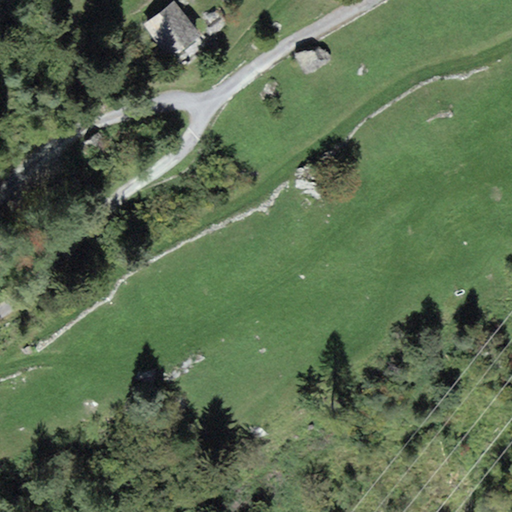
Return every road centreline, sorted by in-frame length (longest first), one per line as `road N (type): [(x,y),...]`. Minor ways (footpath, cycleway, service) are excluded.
road 1 (track): [(0,357),(120,272),(273,184),(410,81),(511,43)]
road 2 (track): [(201,107),(186,149),(105,209),(0,310)]
road 3 (track): [(0,186),(96,120),(185,99),(201,107)]
road 4 (track): [(366,0),(201,107)]
